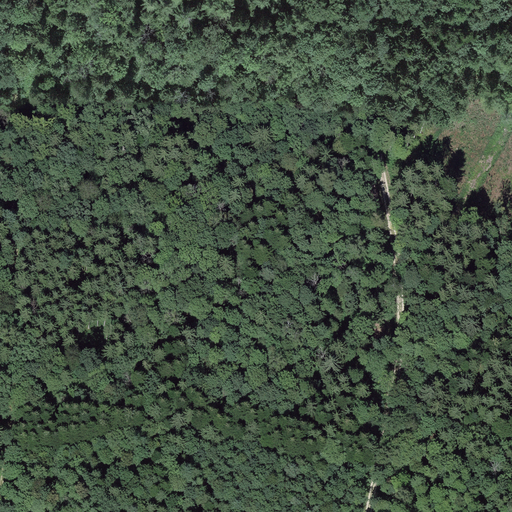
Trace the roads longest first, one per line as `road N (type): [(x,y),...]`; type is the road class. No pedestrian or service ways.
road 1 (track): [(351,0),(398,265),(401,334),(370,511)]
road 2 (track): [(0,496),(12,433),(17,0)]
